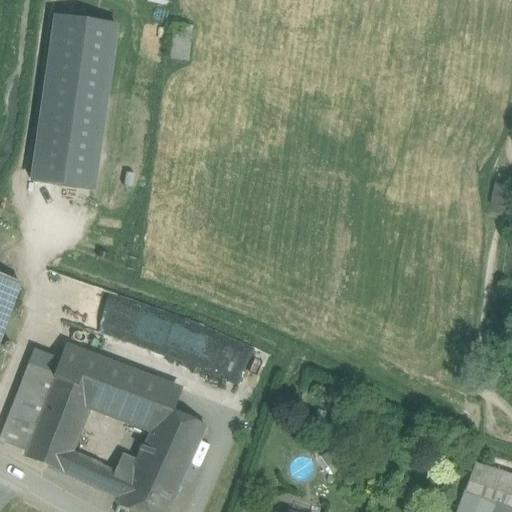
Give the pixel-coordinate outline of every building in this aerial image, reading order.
[(171,26),(168,61),(185,62),(188,27),(171,26)] [(0,280),(0,342),(20,287),(19,287),(0,280)] [(58,366),(52,381),(93,398),(88,411),(150,434),(151,434),(162,408),(168,411),(177,389),(64,350),(58,366)] [(0,446),(23,457),(52,381),(58,366),(33,358),(0,438),(0,446)] [(52,381),(23,457),(93,488),(101,468),(71,454),(88,411),(93,398),(52,381)] [(132,476),(175,494),(205,427),(168,411),(162,408),(151,434),(150,434),(136,465),(137,465),(132,476)] [(121,459),(114,474),(129,480),(130,480),(132,476),(137,465),(136,465),(121,459)] [(509,507),(511,507),(511,477),(477,466),(459,511),(496,511),(499,504),(508,508),(509,507)] [(101,468),(93,488),(106,494),(114,474),(101,468)] [(114,474),(106,494),(121,501),(129,480),(114,474)] [(166,511),(175,494),(132,476),(130,480),(129,480),(121,501),(118,506),(131,511),(166,511)]
